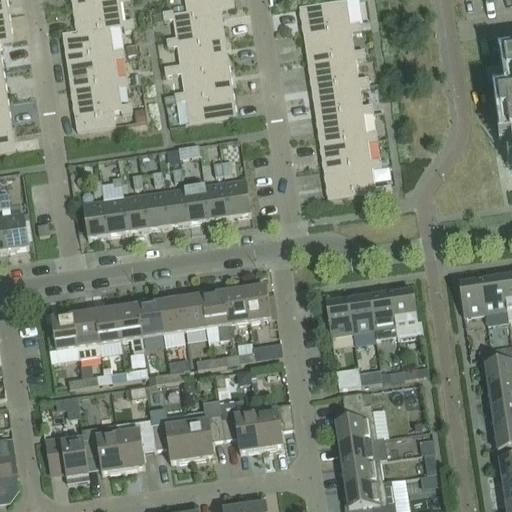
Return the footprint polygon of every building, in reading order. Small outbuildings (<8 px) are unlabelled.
[(70,0),(72,10),(119,3),(120,7),(129,6),(128,0),(70,0)] [(234,12),(232,0),(183,0),(186,17),(220,12),(220,14),(234,12)] [(123,26),(120,7),(119,3),(72,10),(75,37),(109,31),(109,33),(123,31),(124,35),(134,33),(132,25),(123,26)] [(350,29),(346,5),(298,12),(303,41),(350,33),(351,37),(361,36),(359,27),(350,29)] [(224,40),(220,14),(220,12),(186,17),(173,19),(172,16),(162,17),(163,26),(173,24),(176,43),(176,47),(224,40)] [(0,46),(12,45),(8,19),(8,16),(0,17),(0,46)] [(113,55),(109,33),(109,31),(75,37),(62,39),(66,67),(113,60),(114,64),(124,62),(123,54),(113,55)] [(354,56),(351,37),(350,33),(303,41),(307,68),(354,61),(355,65),(365,63),(363,55),(354,56)] [(228,67),(224,40),(176,47),(176,43),(166,45),(167,53),(177,52),(180,70),(180,74),(228,67)] [(117,82),(114,64),(113,60),(66,67),(70,94),(117,87),(118,91),(128,90),(127,82),(117,82)] [(358,83),(355,65),(354,61),(307,68),(311,95),(358,88),(359,92),(369,90),(367,82),(358,83)] [(511,64),(505,65),(507,81),(506,81),(509,102),(498,104),(501,119),(500,120),(503,144),(511,142),(511,141),(511,64)] [(232,94),(228,67),(180,74),(180,70),(164,73),(165,81),(181,79),(184,97),(184,101),(232,94)] [(121,110),(118,91),(117,87),(70,94),(76,136),(115,130),(113,116),(120,115),(121,119),(132,117),(131,109),(121,110)] [(362,111),(359,92),(358,88),(311,95),(315,122),(362,115),(363,119),(373,118),(372,109),(362,111)] [(236,123),(232,94),(184,101),(184,97),(174,99),(175,108),(185,106),(188,130),(236,123)] [(0,129),(10,128),(7,102),(6,100),(0,101),(0,129)] [(366,138),(363,119),(362,115),(315,122),(319,150),(366,143),(367,147),(377,145),(376,137),(366,138)] [(0,157),(15,156),(10,128),(0,129),(0,157)] [(370,165),(367,147),(366,143),(319,150),(323,177),(371,170),(371,174),(381,172),(380,164),(370,165)] [(199,159),(198,151),(178,154),(179,162),(199,159)] [(230,166),(221,168),(223,180),(232,179),(230,166)] [(223,180),(221,168),(212,169),(214,182),(223,180)] [(374,193),(371,174),(371,170),(323,177),(327,205),(374,198),(374,201),(385,200),(384,191),(374,193)] [(174,188),(183,187),(181,174),(172,175),(174,188)] [(154,191),(159,190),(163,189),(161,177),(152,178),(154,191)] [(142,192),(140,180),(132,181),(134,194),(142,192)] [(122,195),(120,183),(112,184),(113,197),(122,195)] [(246,185),(225,188),(230,223),(251,220),(246,185)] [(102,198),(100,186),(91,187),(93,200),(102,198)] [(230,223),(225,188),(205,191),(210,226),(230,223)] [(210,226),(205,191),(184,194),(189,229),(210,226)] [(189,229),(184,194),(164,197),(169,232),(189,229)] [(169,232),(164,197),(144,200),(149,235),(169,232)] [(8,198),(0,199),(0,202),(1,212),(10,211),(8,198)] [(149,235),(144,200),(123,204),(128,238),(149,235)] [(128,238),(123,204),(103,207),(108,242),(128,238)] [(108,242),(103,207),(82,210),(87,245),(108,242)] [(28,253),(23,218),(3,221),(8,256),(28,253)] [(0,257),(8,256),(3,221),(0,221),(0,257)] [(37,231),(38,241),(49,240),(47,229),(37,231)] [(511,325),(511,281),(501,283),(506,316),(508,326),(511,325)] [(506,316),(501,283),(480,286),(485,319),(506,316)] [(485,319),(480,286),(458,289),(463,322),(485,319)] [(270,324),(267,300),(266,292),(244,295),(249,327),(270,324)] [(249,327),(244,295),(223,299),(228,331),(249,327)] [(412,296),(390,299),(395,332),(397,341),(397,344),(423,341),(421,327),(417,328),(412,296)] [(229,343),(228,331),(223,299),(201,302),(206,334),(217,332),(219,344),(229,343)] [(395,332),(390,299),(369,303),(374,335),(375,345),(396,341),(395,332)] [(206,334),(201,302),(180,305),(184,337),(206,334)] [(374,335),(369,303),(347,306),(352,339),(374,335)] [(184,337),(180,305),(158,308),(163,340),(184,337)] [(352,339),(347,306),(325,309),(330,342),(352,339)] [(163,340),(158,308),(137,312),(141,343),(163,340)] [(143,357),(141,343),(137,312),(115,315),(120,347),(131,345),(133,358),(143,357)] [(120,347),(115,315),(94,318),(98,350),(99,350),(120,347)] [(98,350),(94,318),(72,321),(77,353),(79,365),(101,362),(99,350),(98,350)] [(77,353),(72,321),(51,324),(53,342),(47,343),(49,357),(77,353)] [(282,362),(280,348),(252,353),(253,358),(254,367),(282,362)] [(503,353),(490,355),(491,363),(504,361),(503,353)] [(491,363),(490,355),(478,357),(479,365),(491,363)] [(254,367),(253,358),(238,360),(240,369),(254,367)] [(225,362),(210,364),(211,373),(226,371),(225,362)] [(126,386),(125,377),(123,364),(114,365),(116,378),(110,379),(112,388),(126,386)] [(211,373),(210,364),(196,366),(197,375),(211,373)] [(511,365),(484,370),(487,392),(511,388),(511,365)] [(360,391),(359,383),(358,374),(336,377),(339,394),(360,391)] [(139,375),(125,377),(126,386),(140,384),(139,375)] [(415,375),(402,377),(403,385),(416,383),(415,375)] [(184,385),(183,377),(183,376),(169,379),(170,387),(184,385)] [(403,385),(402,377),(389,378),(391,387),(403,385)] [(170,387),(169,379),(154,381),(155,389),(170,387)] [(225,392),(223,379),(214,381),(216,393),(225,392)] [(96,381),(81,384),(82,392),(98,390),(96,381)] [(372,381),(359,383),(360,391),(373,389),(372,381)] [(82,392),(81,384),(67,386),(69,394),(82,392)] [(511,388),(487,392),(491,413),(511,410),(511,388)] [(146,402),(145,391),(129,393),(130,405),(146,402)] [(345,427),(335,428),(338,450),(376,445),(371,409),(363,411),(361,398),(341,401),(345,427)] [(206,417),(185,420),(186,429),(192,465),(214,462),(211,447),(224,445),(219,410),(219,409),(218,406),(205,408),(206,417)] [(261,455),(256,419),(244,420),(242,406),(219,409),(219,410),(224,445),(237,443),(239,458),(261,455)] [(281,437),(294,435),(290,409),(276,411),(277,416),(256,419),(261,455),(283,451),(281,437)] [(511,410),(491,413),(494,435),(511,432),(511,410)] [(192,465),(186,429),(185,423),(185,420),(167,423),(165,414),(149,416),(150,425),(155,455),(168,454),(170,469),(192,465)] [(142,457),(155,455),(150,425),(128,428),(129,438),(117,439),(123,476),(144,472),(142,457)] [(123,476),(117,439),(116,430),(81,436),(82,445),(86,466),(99,464),(101,479),(123,476)] [(511,432),(494,435),(497,457),(511,454),(511,432)] [(64,472),(66,484),(66,488),(89,485),(86,466),(82,445),(61,448),(60,443),(44,446),(49,474),(64,472)] [(417,461),(423,460),(433,458),(431,445),(424,447),(423,443),(415,444),(417,461)] [(0,484),(11,483),(11,481),(6,444),(0,445),(0,484)] [(376,445),(338,450),(341,472),(379,466),(386,465),(383,444),(376,445)] [(436,479),(433,458),(423,460),(426,481),(436,479)] [(511,463),(498,465),(502,487),(511,485),(511,463)] [(379,466),(341,472),(345,493),(382,487),(379,466)] [(511,507),(511,485),(502,487),(505,509),(511,507)] [(382,487),(345,493),(346,504),(347,511),(394,511),(391,486),(382,487)]
